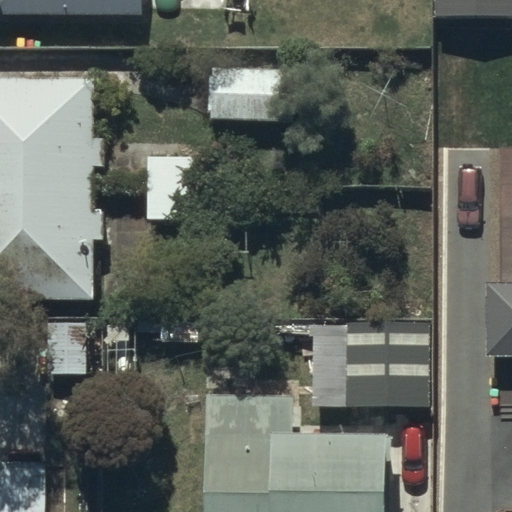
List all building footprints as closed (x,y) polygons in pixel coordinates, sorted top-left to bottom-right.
[(140,0),(0,0),(0,22),(140,23),(140,0)] [(292,71),(213,72),(214,129),(293,127),(292,71)] [(97,87),(0,87),(0,313),(97,313),(97,87)] [(511,88),(441,89),(442,173),(511,172),(511,88)] [(209,160),(151,159),(151,228),(208,228),(209,160)] [(511,287),(487,288),(488,367),(511,366),(511,287)] [(428,329),(344,329),(343,414),(427,415),(428,329)] [(290,407),(205,405),(202,511),(388,511),(390,450),(289,447),(290,407)] [(45,511),(45,468),(0,467),(0,511),(45,511)]
